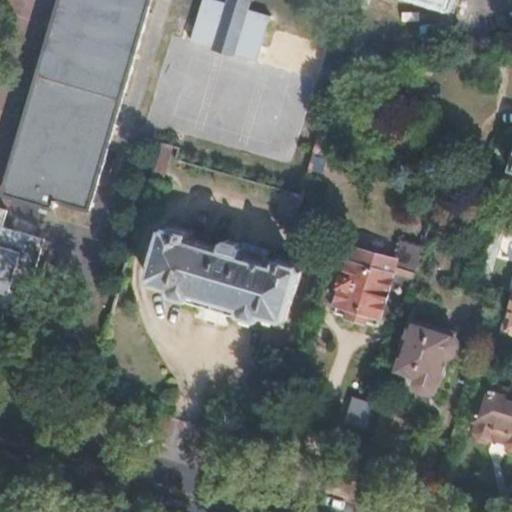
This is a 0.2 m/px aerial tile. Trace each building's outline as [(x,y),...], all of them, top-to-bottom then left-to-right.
[(61,0),(7,195),(15,197),(58,210),(61,199),(94,207),(107,159),(151,0),(61,0)] [(259,62),(272,16),(250,10),(228,4),(215,0),(204,0),(204,1),(193,42),(259,62)] [(250,10),(253,1),(251,0),(228,0),(228,4),(250,10)] [(296,217),(302,196),(284,190),(278,212),(296,217)] [(0,204),(0,328),(4,329),(9,313),(23,316),(46,236),(7,225),(12,208),(0,204)] [(292,301),(300,275),(301,271),(301,267),(299,265),(277,258),(275,265),(261,261),(264,250),(241,243),(241,246),(241,249),(239,254),(222,249),(187,238),(189,231),(168,224),(162,229),(152,259),(154,260),(151,270),(151,272),(152,275),(154,278),(171,283),(172,293),(258,320),(261,310),(283,317),(285,316),(289,303),(292,301)] [(419,258),(426,236),(409,231),(403,253),(419,258)] [(241,249),(241,246),(228,242),(223,244),(222,249),(239,254),(241,249)] [(374,323),(388,274),(346,262),(331,309),(344,313),(343,321),(357,325),(359,318),(374,323)] [(457,355),(460,344),(456,338),(453,337),(454,331),(418,320),(403,370),(416,374),(415,381),(415,386),(417,389),(419,392),(423,393),(427,393),(430,391),(433,388),(436,381),(440,382),(447,359),(450,360),(457,355)] [(511,393),(508,393),(509,386),(495,382),(493,388),(485,386),(474,419),(479,420),(478,424),(478,427),(479,436),(486,438),(493,434),(509,439),(510,445),(511,445),(511,393)]
